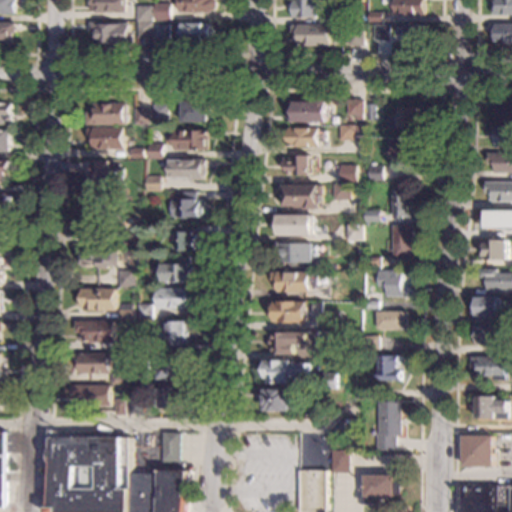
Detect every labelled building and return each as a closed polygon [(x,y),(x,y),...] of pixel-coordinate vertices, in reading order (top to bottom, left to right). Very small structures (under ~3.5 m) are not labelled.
[(18,0),(18,3),(16,3),(16,14),(0,14),(0,0),(18,0)] [(130,0),(130,14),(98,14),(98,12),(93,12),(93,5),(92,5),(92,0),(130,0)] [(218,0),(219,1),(219,8),(215,13),(181,13),(181,0),(218,0)] [(327,0),(327,16),(317,16),(317,18),(293,18),(293,0),(327,0)] [(427,0),(427,16),(396,16),(396,13),(393,13),(393,4),(396,4),(396,0),(427,0)] [(511,0),(511,15),(495,15),(495,6),(499,6),(499,0),(511,0)] [(171,5),(171,21),(156,21),(156,11),(158,11),(158,5),(171,5)] [(155,22),(140,22),(140,7),(155,7),(155,22)] [(354,23),(337,23),(337,13),(354,13),(354,23)] [(385,23),(369,23),(369,13),(385,13),(385,23)] [(18,34),(15,34),(15,45),(0,45),(0,23),(18,23),(18,34)] [(133,34),(136,34),(136,45),(119,45),(119,49),(116,51),(110,51),(107,48),(107,46),(97,46),(97,38),(92,38),(92,23),(133,23),(133,34)] [(155,38),(141,38),(141,37),(141,23),(155,23),(155,38)] [(216,36),(218,36),(218,38),(221,38),(221,42),(218,42),(218,45),(214,45),(214,42),(198,42),(198,44),(193,44),(193,43),(186,42),(186,24),(216,24),(216,36)] [(426,32),(430,32),(430,38),(426,38),(426,47),(406,47),(406,38),(405,38),(405,32),(407,32),(407,24),(426,24),(426,32)] [(511,44),(498,44),(498,32),(492,32),(492,24),(511,24),(511,44)] [(171,40),(157,40),(157,25),(171,25),(171,40)] [(333,47),(299,47),(299,36),(294,36),(294,25),(333,25),(333,47)] [(391,41),(375,41),(375,26),(391,25),(391,41)] [(366,47),(350,47),(350,30),(366,30),(366,47)] [(332,123),(292,123),(292,116),(297,116),(297,102),(320,103),(320,100),(332,100),(332,123)] [(365,101),(365,120),(358,120),(358,116),(349,116),(350,100),(365,101)] [(511,122),(501,122),(501,109),(498,109),(498,101),(511,101),(511,122)] [(214,118),(212,118),(212,122),(186,122),(186,114),(185,114),(185,102),(215,102),(214,118)] [(131,126),(90,126),(90,106),(96,106),(96,104),(131,104),(131,126)] [(377,120),(368,120),(369,104),(376,104),(378,104),(377,120)] [(0,105),(13,106),(12,120),(6,120),(6,127),(0,126),(0,105)] [(171,121),(156,121),(156,105),(170,105),(171,105),(171,121)] [(418,117),(421,117),(421,128),(390,128),(390,117),(398,117),(398,107),(418,107),(418,117)] [(153,126),(137,126),(137,109),(153,109),(153,126)] [(364,140),(342,141),(342,126),(364,126),(364,140)] [(511,146),(497,146),(497,140),(494,140),(494,134),(497,134),(497,126),(511,126),(511,146)] [(134,134),(128,134),(128,150),(96,150),(96,139),(91,139),(91,128),(134,128),(134,134)] [(323,131),(329,131),(329,142),(322,142),(322,148),(292,147),(292,128),(323,128),(323,131)] [(212,151),(177,151),(177,130),(212,130),(212,151)] [(13,153),(0,153),(0,131),(13,131),(13,153)] [(419,151),(424,151),(424,160),(407,160),(407,156),(392,156),(392,138),(419,139),(419,151)] [(167,159),(152,160),(152,145),(167,145),(167,159)] [(148,159),(134,159),(134,149),(136,149),(148,149),(148,159)] [(511,173),(497,173),(497,166),(491,166),(491,154),(511,154),(511,173)] [(314,176),(290,175),(290,172),(287,172),(287,159),(300,159),(300,155),(314,155),(314,176)] [(210,169),(209,169),(209,175),(207,175),(207,180),(174,180),(174,160),(210,160),(210,169)] [(11,184),(0,184),(0,161),(11,161),(11,184)] [(111,169),(127,169),(127,189),(119,189),(119,200),(86,200),(86,187),(94,187),(94,162),(111,162),(111,169)] [(360,183),(344,183),(344,166),(360,166),(360,183)] [(385,181),(371,181),(371,166),(386,166),(385,181)] [(164,192),(149,192),(149,177),(164,177),(164,192)] [(511,202),(494,202),(494,194),(488,194),(488,183),(511,183),(511,202)] [(354,200),(336,200),(337,184),(354,185),(354,200)] [(326,196),(322,196),(322,211),(312,211),(312,206),(287,206),(287,185),(326,186),(326,196)] [(405,195),(413,195),(413,207),(419,206),(420,218),(395,218),(395,190),(405,190),(405,195)] [(200,200),(203,200),(203,207),(205,207),(205,218),(174,218),(174,200),(177,200),(177,193),(200,193),(200,200)] [(9,217),(0,217),(0,194),(9,194),(9,217)] [(129,218),(132,218),(132,229),(143,229),(143,247),(126,247),(126,230),(122,230),(122,227),(92,227),(92,216),(85,216),(85,204),(128,204),(129,218)] [(383,223),(368,223),(368,210),(383,210),(383,223)] [(501,214),(511,214),(511,229),(511,232),(500,232),(500,230),(486,230),(486,213),(491,213),(491,212),(501,212),(501,214)] [(316,236),(281,236),(281,215),(316,216),(316,236)] [(365,242),(348,241),(349,225),(365,225),(365,242)] [(196,233),(199,233),(199,239),(200,239),(200,249),(178,250),(178,226),(196,226),(196,233)] [(415,238),(417,238),(417,246),(415,246),(416,259),(395,259),(395,226),(415,226),(415,238)] [(0,249),(8,250),(9,228),(0,227),(0,249)] [(511,261),(482,261),(483,241),(511,242),(511,261)] [(315,263),(282,262),(282,254),(278,254),(278,244),(315,244),(315,263)] [(124,266),(138,266),(138,271),(138,288),(122,288),(122,271),(124,271),(124,269),(84,269),(84,247),(124,247),(124,266)] [(192,265),(196,265),(196,284),(165,284),(165,265),(178,266),(178,257),(192,257),(192,265)] [(382,267),(367,267),(367,257),(382,257),(382,267)] [(501,274),(511,274),(511,291),(489,291),(489,279),(482,279),(482,269),(501,269),(501,274)] [(403,273),(405,273),(405,288),(410,288),(410,297),(389,297),(388,287),(380,287),(380,271),(395,271),(395,270),(403,270),(403,273)] [(321,285),(313,285),(313,293),(280,292),(280,283),(274,283),(275,272),(322,273),(321,285)] [(120,311),(87,311),(87,308),(82,308),(80,305),(80,299),(83,296),(83,289),(119,289),(120,311)] [(190,290),(195,290),(195,299),(193,299),(192,303),(190,303),(190,310),(159,310),(159,289),(190,289),(190,290)] [(381,309),(367,309),(367,294),(381,294),(381,309)] [(503,308),(509,308),(508,317),(473,317),(473,307),(480,307),(480,297),(503,297),(503,308)] [(310,323),(276,322),(276,309),(272,309),(273,302),(310,302),(310,323)] [(134,311),(137,311),(137,321),(122,321),(122,311),(123,311),(123,305),(134,305),(134,311)] [(154,320),(139,320),(139,305),(154,305),(154,320)] [(410,314),(411,318),(408,321),(408,329),(380,329),(380,312),(408,312),(410,314)] [(343,330),(325,330),(324,313),(343,313),(343,330)] [(118,343),(85,343),(85,333),(78,333),(78,321),(118,321),(118,343)] [(190,345),(170,345),(170,321),(175,321),(190,321),(190,345)] [(511,345),(479,345),(479,337),(476,337),(473,334),(473,329),(476,326),(511,326),(511,345)] [(292,345),(296,345),(297,353),(277,353),(276,332),(292,332),(292,345)] [(382,352),(366,352),(366,336),(382,336),(382,352)] [(154,338),(154,352),(138,352),(138,337),(154,338)] [(133,351),(119,351),(119,341),(133,341),(133,351)] [(331,357),(317,357),(317,344),(331,344),(331,357)] [(187,376),(180,376),(180,380),(160,380),(160,354),(187,354),(187,376)] [(113,374),(82,374),(82,364),(77,364),(77,355),(113,355),(113,374)] [(403,364),(399,364),(399,371),(404,370),(404,381),(381,381),(381,356),(403,356),(403,364)] [(510,381),(497,381),(497,378),(480,378),(480,369),(475,369),(475,358),(510,358),(510,381)] [(297,363),(313,363),(313,380),(297,380),(297,385),(272,385),(272,378),(265,378),(265,362),(297,362),(297,363)] [(149,385),(133,385),(133,370),(149,370),(149,385)] [(131,385),(115,385),(115,374),(131,374),(131,385)] [(340,389),(325,389),(326,374),(340,374),(340,389)] [(115,407),(81,406),(81,397),(74,397),(74,387),(115,387),(115,407)] [(183,401),(180,401),(180,410),(161,410),(161,389),(183,389),(183,401)] [(380,399),(366,399),(366,389),(380,389),(380,399)] [(294,392),(299,392),(299,402),(293,402),(293,411),(269,412),(269,399),(264,399),(264,391),(294,391),(294,392)] [(500,400),(511,400),(511,419),(481,419),(481,396),(500,396),(500,400)] [(128,416),(118,416),(118,400),(128,400),(128,416)] [(363,416),(345,416),(345,400),(363,400),(363,416)] [(145,414),(130,414),(130,401),(145,401),(145,414)] [(405,436),(400,436),(400,451),(379,451),(379,434),(381,434),(381,403),(405,403),(405,436)] [(8,509),(0,509),(0,433),(8,433),(8,509)] [(101,439),(135,439),(135,511),(51,511),(55,438),(91,438),(91,433),(101,433),(101,439)] [(183,463),(165,463),(165,433),(183,433),(183,463)] [(498,467),(467,467),(467,436),(498,437),(498,467)] [(352,473),(333,473),(334,451),(352,451),(352,473)] [(187,472),(194,472),(191,496),(194,496),(194,511),(135,511),(135,475),(164,475),(164,472),(175,471),(175,465),(187,464),(187,472)] [(329,511),(303,511),(303,471),(317,472),(329,472),(329,511)] [(398,483),(403,483),(403,495),(397,495),(397,498),(368,498),(368,476),(398,476),(398,483)] [(511,511),(457,511),(457,505),(460,505),(461,485),(511,485),(511,511)]
